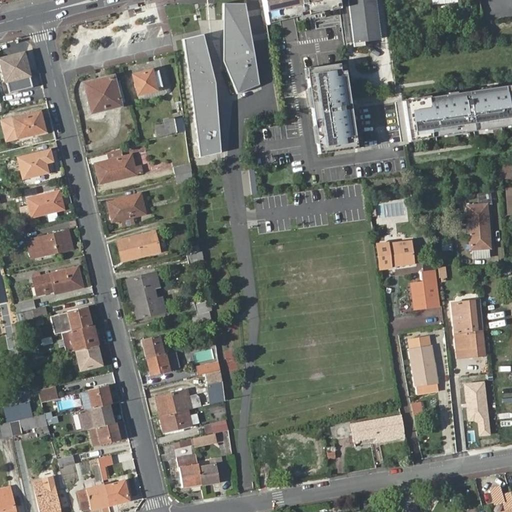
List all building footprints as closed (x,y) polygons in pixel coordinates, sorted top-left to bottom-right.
[(262,0),(266,23),(288,19),(339,11),(337,0),(262,0)] [(347,0),(352,42),(380,38),(375,0),(347,0)] [(245,3),(223,4),(223,61),(237,94),(258,84),(245,3)] [(202,34),(182,39),(199,158),(219,153),(214,84),(202,34)] [(24,66),(21,54),(0,59),(8,93),(32,87),(27,65),(24,66)] [(345,63),(305,67),(318,154),(365,146),(358,108),(352,109),(345,63)] [(132,75),(137,94),(163,88),(159,68),(132,75)] [(107,84),(85,90),(92,113),(120,105),(112,77),(106,79),(107,84)] [(84,85),(85,90),(107,84),(106,79),(84,85)] [(511,84),(465,91),(402,99),(409,141),(472,132),(511,125),(511,84)] [(0,120),(5,140),(43,132),(39,112),(0,120)] [(167,122),(169,133),(176,132),(176,133),(184,132),(181,119),(167,122)] [(45,163),(52,161),(49,150),(18,158),(22,178),(47,172),(45,163)] [(98,162),(102,183),(135,174),(130,154),(98,162)] [(54,170),(52,161),(45,163),(47,172),(54,170)] [(156,172),(173,169),(171,161),(154,164),(156,172)] [(99,183),(102,183),(98,162),(94,163),(99,183)] [(173,168),(175,177),(191,173),(190,164),(173,168)] [(511,167),(511,164),(499,164),(501,177),(511,176),(511,167)] [(177,185),(192,181),(191,173),(175,177),(177,185)] [(56,203),(61,202),(58,191),(27,199),(29,206),(20,208),(23,219),(58,211),(56,203)] [(106,202),(110,216),(115,215),(116,220),(144,213),(139,194),(106,202)] [(470,250),(489,248),(484,204),(466,206),(470,250)] [(30,239),(33,251),(40,249),(42,255),(71,248),(66,230),(30,239)] [(117,241),(122,260),(159,251),(154,232),(117,241)] [(377,244),(380,268),(414,264),(412,241),(377,244)] [(203,261),(200,252),(187,255),(190,265),(203,261)] [(440,278),(447,277),(446,266),(439,266),(440,278)] [(41,276),(45,293),(53,291),(54,294),(76,289),(75,282),(80,281),(76,268),(41,276)] [(422,273),(426,306),(438,304),(434,271),(422,273)] [(134,299),(154,294),(153,289),(159,288),(155,273),(125,279),(127,288),(131,287),(134,299)] [(36,295),(45,293),(41,276),(32,278),(36,295)] [(155,300),(154,294),(134,299),(137,310),(133,311),(135,321),(165,314),(161,298),(155,300)] [(14,305),(16,312),(34,308),(33,301),(14,305)] [(485,355),(480,301),(452,304),(457,358),(485,355)] [(209,312),(211,311),(208,303),(186,308),(189,317),(196,315),(207,313),(209,312)] [(28,312),(30,319),(47,315),(45,308),(28,312)] [(71,330),(86,327),(84,318),(88,317),(86,308),(70,311),(72,319),(69,320),(71,330)] [(207,313),(196,315),(198,321),(210,318),(209,313),(209,312),(207,313)] [(71,330),(69,331),(74,350),(75,350),(96,345),(91,326),(90,326),(86,327),(71,330)] [(165,353),(169,352),(165,334),(158,336),(162,354),(165,353)] [(141,340),(145,358),(162,354),(158,336),(141,340)] [(407,339),(417,396),(439,393),(429,336),(407,339)] [(100,365),(96,345),(75,350),(80,370),(100,365)] [(170,352),(173,368),(180,367),(177,351),(170,352)] [(162,354),(145,358),(149,375),(169,371),(165,353),(162,354)] [(203,368),(205,376),(216,373),(217,373),(219,373),(219,372),(218,364),(203,368)] [(208,388),(221,385),(219,372),(219,373),(217,373),(216,373),(205,376),(208,388)] [(484,381),(463,384),(467,420),(477,419),(479,438),(490,437),(484,381)] [(41,390),(37,390),(40,401),(56,397),(53,387),(42,389),(41,390)] [(92,408),(110,404),(106,387),(87,391),(92,408)] [(83,410),(92,408),(87,391),(79,393),(83,410)] [(156,407),(158,416),(181,411),(176,391),(156,396),(159,407),(156,407)] [(28,418),(31,417),(28,404),(4,410),(7,423),(9,422),(28,418)] [(189,427),(186,410),(181,411),(158,416),(162,432),(189,427)] [(45,424),(43,414),(31,417),(28,418),(30,427),(45,424)] [(350,425),(353,441),(376,438),(377,443),(403,439),(400,417),(350,425)] [(9,422),(12,434),(21,432),(21,429),(30,427),(28,418),(9,422)] [(215,433),(228,430),(226,420),(203,425),(205,435),(215,433)] [(0,436),(12,434),(9,422),(7,423),(0,424),(0,436)] [(119,441),(115,423),(96,428),(100,445),(119,441)] [(96,428),(90,430),(94,447),(100,445),(96,428)] [(217,443),(215,433),(192,439),(192,442),(193,445),(194,449),(217,443)] [(322,473),(318,441),(294,444),(293,440),(281,442),(284,465),(292,464),(294,477),(322,473)] [(174,450),(185,447),(183,442),(173,444),(174,450)] [(58,458),(60,465),(78,461),(76,454),(58,458)] [(181,487),(200,484),(197,468),(195,455),(176,458),(181,487)] [(197,468),(200,484),(211,483),(211,478),(223,476),(221,464),(197,468)] [(59,511),(52,476),(41,479),(42,483),(32,485),(38,511),(59,511)] [(102,486),(107,506),(115,503),(114,498),(126,495),(122,481),(102,486)] [(89,510),(107,506),(102,486),(102,485),(84,489),(89,510)] [(490,489),(495,505),(503,503),(505,511),(511,511),(511,501),(509,493),(505,494),(506,496),(502,497),(502,495),(499,486),(490,489)] [(0,489),(0,511),(14,511),(9,488),(0,489)]
